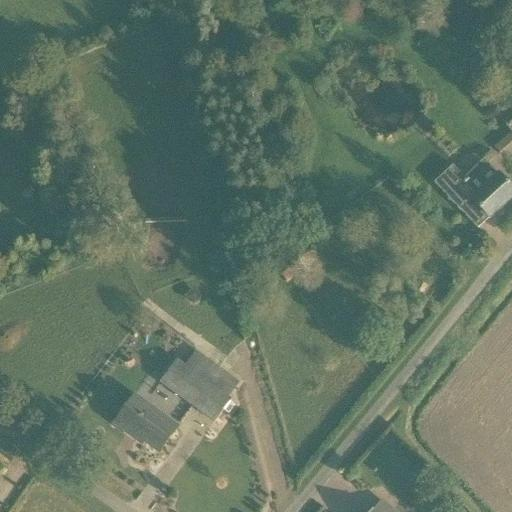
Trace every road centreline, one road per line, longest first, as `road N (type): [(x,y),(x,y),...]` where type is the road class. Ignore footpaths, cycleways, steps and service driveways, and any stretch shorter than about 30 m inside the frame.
road 1 (unclassified): [(279,511),(511,232)]
road 2 (unclassified): [(154,511),(0,403)]
